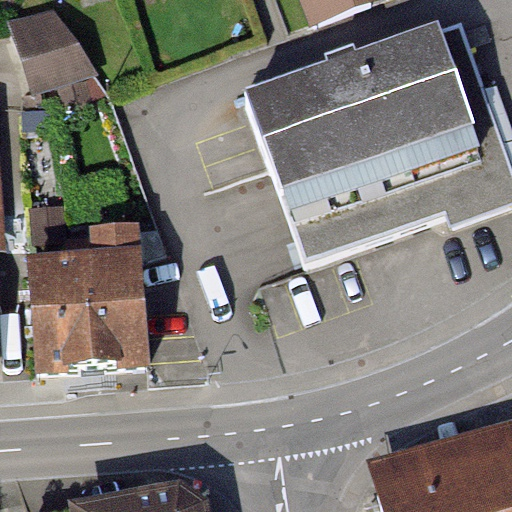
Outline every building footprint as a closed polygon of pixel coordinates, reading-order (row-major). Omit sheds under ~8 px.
[(304,0),(313,25),(382,0),(304,0)] [(106,78),(62,12),(16,28),(43,100),(106,78)] [(467,28),(439,38),(470,128),(281,194),(307,269),(451,219),(454,229),(511,208),(511,156),(491,95),(467,28)] [(470,128),(439,38),(233,109),(265,199),(281,194),(470,128)] [(0,270),(12,270),(0,108),(0,107),(0,270)] [(160,370),(154,261),(35,268),(41,377),(160,370)] [(511,511),(511,425),(383,464),(396,511),(511,511)] [(205,511),(175,489),(65,510),(65,511),(205,511)]
